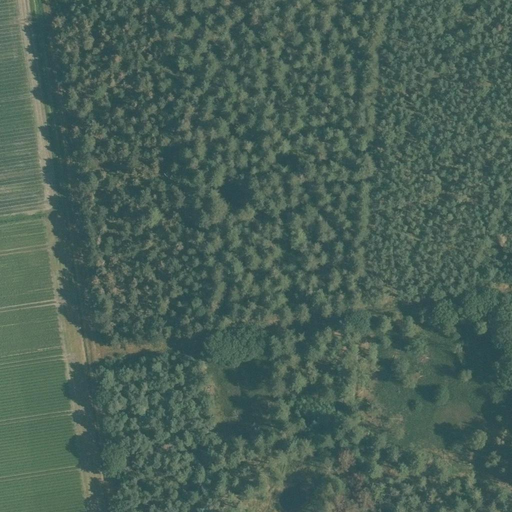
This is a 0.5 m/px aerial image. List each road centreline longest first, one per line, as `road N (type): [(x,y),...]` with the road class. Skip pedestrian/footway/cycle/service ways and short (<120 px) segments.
road 1 (track): [(117,511),(48,0)]
road 2 (track): [(99,347),(511,292)]
